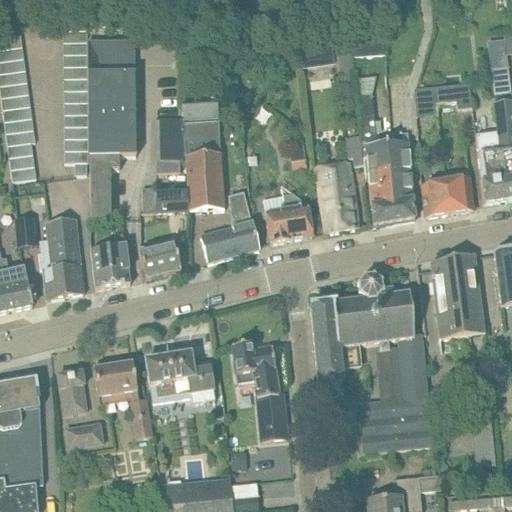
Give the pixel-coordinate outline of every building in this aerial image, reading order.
[(86,22),(62,22),(62,34),(86,34),(86,22)] [(86,34),(62,34),(62,46),(86,46),(86,34)] [(383,34),(351,42),(353,60),(385,58),(383,34)] [(20,39),(0,41),(0,53),(22,51),(20,39)] [(505,42),(489,44),(495,98),(511,96),(507,57),(505,42)] [(135,160),(135,140),(134,44),(88,44),(88,46),(88,58),(88,70),(88,82),(88,94),(88,106),(89,118),(89,130),(89,142),(89,154),(89,160),(89,166),(89,178),(90,226),(111,226),(110,173),(119,173),(119,160),(135,160)] [(86,46),(62,46),(63,58),(86,58),(86,46)] [(22,51),(0,53),(0,65),(23,62),(22,51)] [(86,58),(63,58),(63,70),(86,70),(86,58)] [(350,76),(349,59),(335,60),(336,77),(350,76)] [(23,62),(0,65),(0,77),(25,74),(23,62)] [(86,70),(63,70),(63,82),(86,82),(86,70)] [(25,74),(0,77),(0,89),(26,86),(25,74)] [(86,82),(63,82),(63,94),(86,94),(86,82)] [(26,86),(0,89),(0,99),(0,102),(28,98),(26,86)] [(468,87),(441,90),(443,106),(456,105),(457,113),(471,111),(468,87)] [(441,90),(416,92),(413,92),(416,120),(436,118),(436,107),(443,106),(441,90)] [(86,94),(63,94),(63,106),(86,106),(86,94)] [(28,98),(0,102),(2,114),(30,110),(28,98)] [(371,98),(357,100),(362,145),(363,159),(362,159),(364,177),(368,176),(372,230),(393,227),(414,223),(407,137),(391,138),(387,139),(386,139),(375,140),(371,98)] [(182,105),(188,194),(189,217),(189,218),(223,214),(217,103),(182,105)] [(494,146),(502,205),(511,203),(511,111),(511,104),(494,106),(499,145),(494,146)] [(86,106),(63,106),(63,118),(86,118),(86,106)] [(30,110),(2,114),(4,126),(31,122),(30,110)] [(86,118),(63,118),(63,130),(86,130),(86,118)] [(31,122),(4,126),(5,136),(5,138),(33,134),(31,122)] [(184,164),(183,123),(155,123),(155,165),(179,164),(184,164)] [(86,130),(63,130),(63,142),(86,142),(86,130)] [(33,134),(5,138),(7,149),(30,146),(34,146),(33,134)] [(86,142),(63,142),(64,154),(86,154),(86,142)] [(362,145),(346,147),(348,161),(362,159),(363,159),(362,145)] [(30,146),(7,149),(8,161),(32,158),(30,146)] [(502,205),(494,146),(474,149),(482,208),(502,205)] [(86,154),(64,154),(64,166),(74,166),(86,166),(86,154)] [(303,156),(291,159),(293,175),(306,173),(303,156)] [(32,158),(8,161),(10,173),(34,170),(32,158)] [(179,164),(155,165),(156,177),(180,176),(179,164)] [(314,171),(325,238),(358,232),(347,165),(314,171)] [(86,166),(74,166),(74,178),(86,178),(86,166)] [(34,170),(10,173),(12,185),(35,182),(34,170)] [(448,218),(444,185),(443,179),(434,180),(435,186),(421,188),(425,221),(448,218)] [(467,181),(444,185),(448,218),(472,214),(467,181)] [(142,214),(154,214),(153,190),(141,190),(142,214)] [(188,194),(154,196),(157,220),(189,217),(188,194)] [(228,200),(231,232),(239,259),(258,254),(257,250),(243,196),(228,200)] [(282,213),(264,216),(270,248),(287,245),(293,244),(293,243),(312,240),(307,209),(291,197),(283,199),(284,208),(282,212),(282,213)] [(13,223),(16,251),(36,250),(33,222),(13,223)] [(42,273),(45,302),(83,297),(75,222),(45,225),(47,243),(39,244),(40,257),(38,257),(40,273),(42,273)] [(200,240),(207,268),(239,259),(231,232),(200,240)] [(89,253),(95,293),(129,288),(122,237),(114,238),(102,252),(89,253)] [(160,251),(138,256),(145,283),(180,274),(172,242),(159,245),(160,251)] [(493,254),(500,310),(511,308),(511,251),(507,252),(493,254)] [(483,338),(473,258),(431,266),(440,343),(483,338)] [(23,272),(8,275),(7,266),(1,266),(0,260),(0,316),(32,310),(23,272)] [(360,302),(332,306),(338,350),(357,348),(375,345),(377,345),(378,354),(387,352),(386,344),(396,343),(414,341),(414,339),(409,296),(393,297),(393,291),(382,293),(381,286),(382,285),(381,284),(380,284),(374,279),(374,278),(372,278),(372,279),(364,280),(364,279),(362,280),(363,281),(358,287),(357,287),(357,289),(358,289),(359,297),(358,297),(359,299),(360,298),(360,302)] [(332,306),(310,309),(318,389),(343,385),(341,372),(360,369),(357,348),(338,350),(332,306)] [(421,338),(414,339),(414,341),(396,343),(403,402),(362,407),(362,408),(364,408),(365,423),(361,423),(361,424),(362,424),(364,439),(360,440),(360,441),(361,440),(363,455),(361,456),(361,457),(433,451),(428,399),(427,399),(421,338)] [(254,384),(257,410),(261,444),(285,442),(281,397),(277,398),(274,373),(275,372),(272,352),(251,354),(250,348),(232,350),(237,386),(254,384)] [(150,389),(153,406),(190,400),(192,408),(215,403),(213,392),(212,386),(209,367),(192,370),(190,357),(144,364),(148,384),(149,389),(150,389)] [(132,366),(93,373),(96,393),(98,402),(137,396),(135,386),(132,366)] [(86,415),(81,389),(83,389),(81,375),(56,379),(59,393),(60,392),(65,419),(86,415)] [(0,511),(36,511),(34,488),(42,487),(39,412),(34,383),(0,388),(0,511)] [(483,386),(463,389),(473,472),(493,470),(483,386)] [(145,402),(129,405),(135,442),(152,440),(145,402)] [(99,428),(65,433),(68,453),(102,448),(99,428)] [(244,454),(230,455),(231,472),(245,471),(244,454)] [(363,487),(365,511),(401,511),(416,511),(413,482),(397,483),(397,479),(377,481),(377,485),(363,487)] [(256,486),(230,491),(230,483),(205,486),(207,505),(232,503),(232,502),(259,500),(256,486)] [(189,507),(187,488),(181,489),(181,484),(170,485),(171,490),(165,490),(167,509),(183,508),(189,507)] [(511,509),(511,499),(503,500),(504,510),(511,509)] [(504,510),(503,500),(476,502),(477,511),(504,510)] [(474,511),(477,511),(476,502),(448,504),(448,511),(474,511)] [(183,508),(183,511),(232,511),(232,503),(207,505),(189,507),(183,508)]
